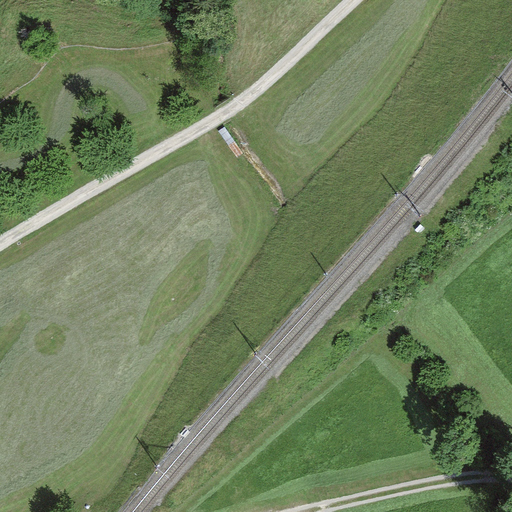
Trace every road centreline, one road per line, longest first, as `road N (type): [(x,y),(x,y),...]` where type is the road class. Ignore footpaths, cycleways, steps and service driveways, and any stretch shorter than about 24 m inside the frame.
road 1 (unknown): [(511,75),(133,511)]
road 2 (track): [(360,0),(254,94),(0,254)]
road 3 (track): [(317,511),(511,482)]
